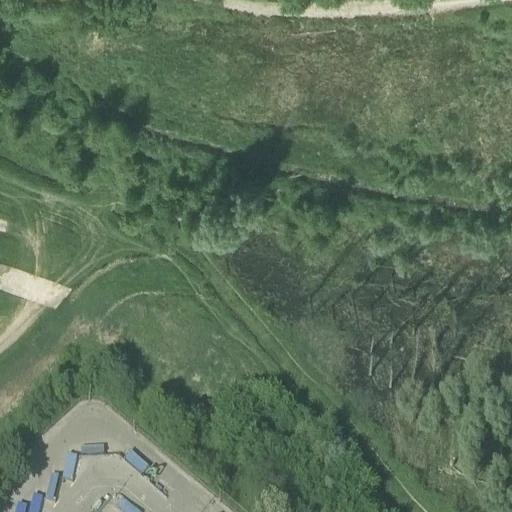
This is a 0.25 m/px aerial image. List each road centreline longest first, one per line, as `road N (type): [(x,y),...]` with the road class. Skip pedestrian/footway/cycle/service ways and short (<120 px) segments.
road 1 (track): [(190,0),(262,9),(497,0)]
road 2 (track): [(0,347),(30,315),(41,268),(34,211),(0,188)]
